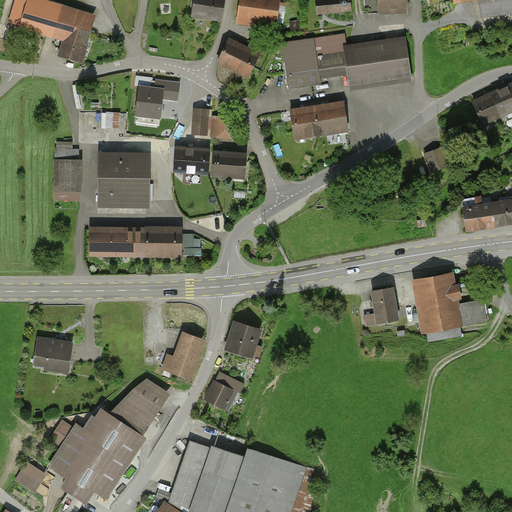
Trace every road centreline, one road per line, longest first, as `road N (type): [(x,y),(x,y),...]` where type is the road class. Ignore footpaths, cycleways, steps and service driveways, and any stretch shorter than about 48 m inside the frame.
road 1 (primary): [(225,286),(511,242)]
road 2 (residential): [(511,72),(463,90),(282,203)]
road 3 (residential): [(119,511),(205,371),(225,286)]
road 4 (track): [(412,491),(432,373),(484,343),(506,300)]
road 5 (primary): [(0,291),(225,286)]
road 6 (residential): [(14,67),(69,75),(157,62),(202,78)]
road 7 (residential): [(202,78),(243,115),(282,203)]
